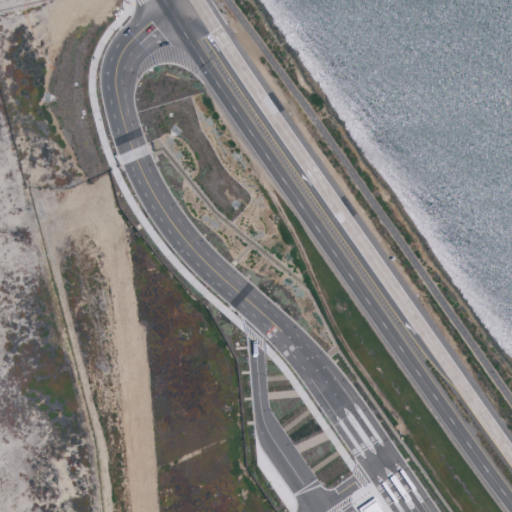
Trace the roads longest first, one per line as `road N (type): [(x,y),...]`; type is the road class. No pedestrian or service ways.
road 1 (primary): [(173,14),(511,506)]
road 2 (primary): [(423,326),(195,0)]
road 3 (primary): [(511,454),(423,326)]
